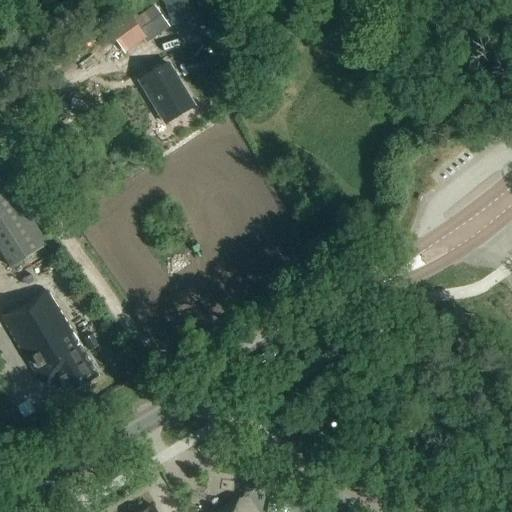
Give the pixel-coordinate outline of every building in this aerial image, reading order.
[(135,21),(149,42),(170,27),(155,7),(135,21)] [(197,106),(170,64),(142,83),(169,125),(197,106)] [(0,181),(0,251),(11,268),(46,245),(4,179),(0,181)] [(6,325),(42,385),(58,376),(70,395),(98,377),(51,297),(34,307),(35,308),(6,325)] [(98,332),(83,340),(90,353),(105,344),(98,332)] [(256,511),(247,497),(222,511),(256,511)]
